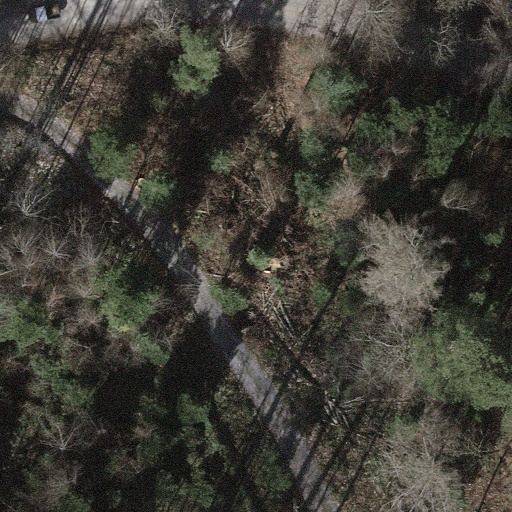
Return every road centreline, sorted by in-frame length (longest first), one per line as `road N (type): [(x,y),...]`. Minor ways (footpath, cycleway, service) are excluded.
road 1 (track): [(0,100),(64,140),(173,250),(310,470),(326,511)]
road 2 (track): [(0,35),(121,2),(232,2),(340,18),(511,90)]
